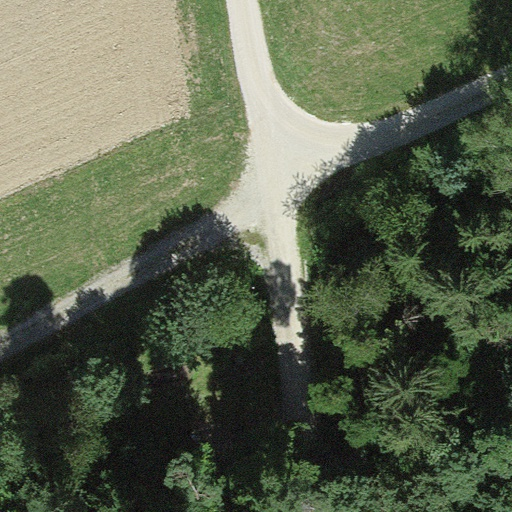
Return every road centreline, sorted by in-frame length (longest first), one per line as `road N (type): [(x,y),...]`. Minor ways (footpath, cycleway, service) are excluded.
road 1 (track): [(511,79),(269,171),(223,226),(0,356)]
road 2 (track): [(294,511),(269,171),(240,0)]
